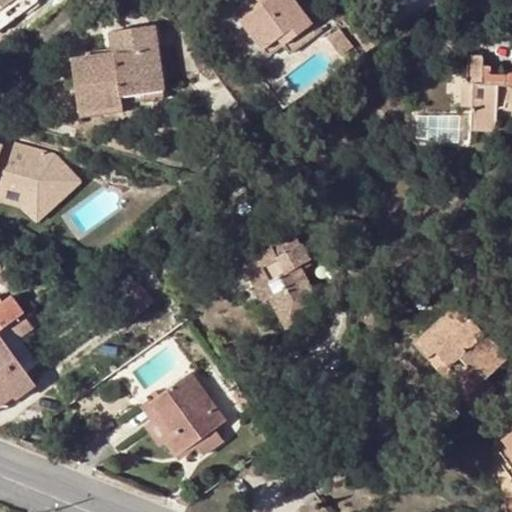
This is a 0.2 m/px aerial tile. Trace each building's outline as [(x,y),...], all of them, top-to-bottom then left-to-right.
[(0,0),(0,29),(10,22),(23,12),(28,20),(40,10),(35,4),(37,2),(35,0),(0,0)] [(267,58),(282,46),(277,39),(267,46),(246,17),(264,3),(261,0),(254,0),(235,16),(267,58)] [(261,0),(264,3),(246,17),(267,46),(277,39),(282,46),(310,25),(291,0),(261,0)] [(23,12),(10,22),(15,30),(28,20),(23,12)] [(161,88),(153,25),(106,32),(109,54),(69,60),(75,112),(117,105),(117,95),(161,88)] [(353,46),(339,28),(326,38),(340,56),(353,46)] [(465,56),(465,85),(469,86),(469,108),(469,132),(489,131),(494,128),(495,116),(511,121),(511,71),(508,70),(506,75),(488,75),(488,67),(478,67),(479,56),(465,56)] [(458,85),(458,108),(469,108),(469,86),(465,85),(458,85)] [(0,198),(14,150),(0,145),(0,198)] [(288,224),(263,239),(268,247),(240,263),(262,300),(267,298),(286,329),(319,309),(295,268),(308,260),(288,224)] [(133,245),(127,236),(111,247),(118,257),(133,245)] [(140,284),(119,302),(134,319),(155,303),(140,284)] [(0,328),(20,315),(8,298),(0,303),(0,328)] [(484,378),(503,360),(454,305),(410,343),(425,359),(432,353),(451,374),(444,381),(471,410),(494,389),(484,378)] [(0,339),(0,405),(11,397),(5,390),(25,374),(0,339)] [(432,353),(425,359),(444,381),(451,374),(432,353)] [(188,372),(146,402),(157,417),(151,421),(144,426),(160,448),(166,443),(175,456),(193,442),(213,428),(222,421),(188,372)] [(34,387),(25,374),(5,390),(11,397),(14,401),(34,387)] [(157,417),(146,402),(140,407),(151,421),(157,417)] [(223,441),(213,428),(193,442),(203,456),(223,441)] [(511,432),(501,440),(511,456),(511,479),(510,481),(511,486),(511,488),(511,432)]
